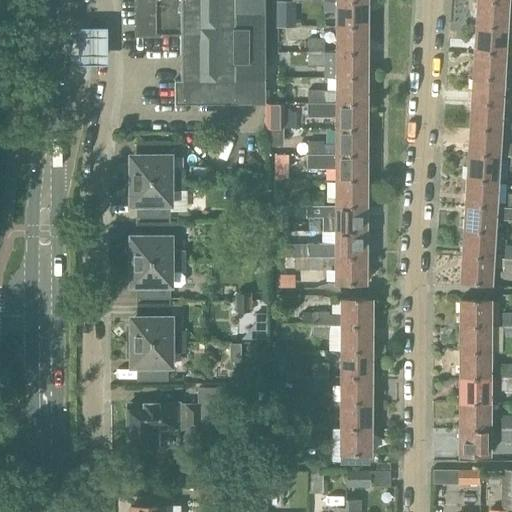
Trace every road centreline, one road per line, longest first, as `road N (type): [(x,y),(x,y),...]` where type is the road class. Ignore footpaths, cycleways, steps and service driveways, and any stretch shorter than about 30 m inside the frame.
road 1 (residential): [(92,511),(91,180),(104,82),(102,0)]
road 2 (residential): [(413,511),(414,268),(431,0)]
road 3 (secondary): [(50,511),(51,0)]
